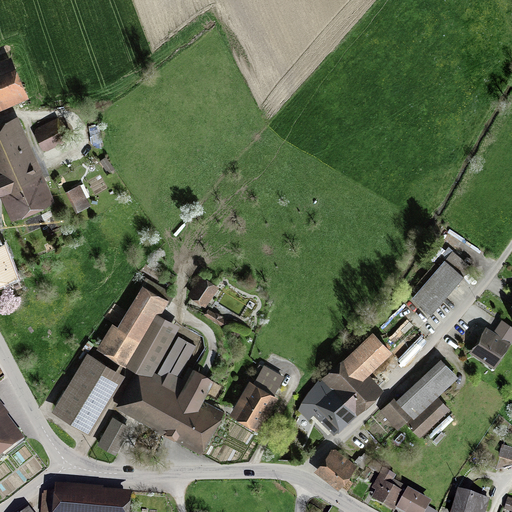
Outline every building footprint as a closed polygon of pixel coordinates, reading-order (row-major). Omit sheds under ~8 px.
[(0,108),(24,98),(8,63),(0,67),(0,108)] [(51,203),(16,121),(0,127),(0,197),(3,196),(13,220),(51,203)] [(57,121),(35,132),(46,153),(68,143),(57,121)] [(106,155),(99,159),(108,173),(115,169),(106,155)] [(80,188),(66,194),(76,215),(89,208),(80,188)] [(0,285),(15,280),(2,248),(0,248),(0,285)] [(452,254),(444,263),(413,300),(431,315),(461,278),(470,269),(452,254)] [(204,308),(217,291),(200,279),(187,296),(204,308)] [(98,350),(123,365),(137,373),(146,378),(148,374),(172,334),(150,321),(162,301),(142,289),(117,331),(111,327),(98,350)] [(492,370),(511,340),(511,330),(501,323),(493,335),(486,330),(470,355),(492,370)] [(323,382),(326,385),(355,414),(378,391),(365,377),(390,353),(371,334),(323,382)] [(146,378),(137,373),(119,406),(200,451),(220,415),(200,404),(212,383),(192,373),(185,385),(177,380),(195,348),(178,339),(156,379),(148,374),(146,378)] [(122,379),(88,358),(54,413),(88,434),(122,379)] [(449,411),(437,399),(457,380),(440,362),(397,403),(394,400),(380,413),(397,431),(405,424),(407,427),(420,439),(449,411)] [(276,399),(271,397),(278,385),(260,375),(253,386),(249,384),(230,416),(257,432),(276,399)] [(334,434),(355,414),(326,385),(305,406),(334,434)] [(129,429),(112,420),(98,446),(115,455),(129,429)] [(0,451),(14,441),(0,423),(0,451)] [(355,470),(334,452),(316,473),(338,492),(342,487),(349,493),(354,487),(346,481),(355,470)] [(391,511),(392,511),(402,496),(389,489),(392,482),(382,476),(373,491),(377,493),(373,501),(391,511)] [(425,511),(430,505),(409,494),(398,511),(425,511)] [(484,511),(488,501),(458,494),(453,511),(484,511)] [(124,511),(125,500),(47,496),(46,511),(124,511)]
